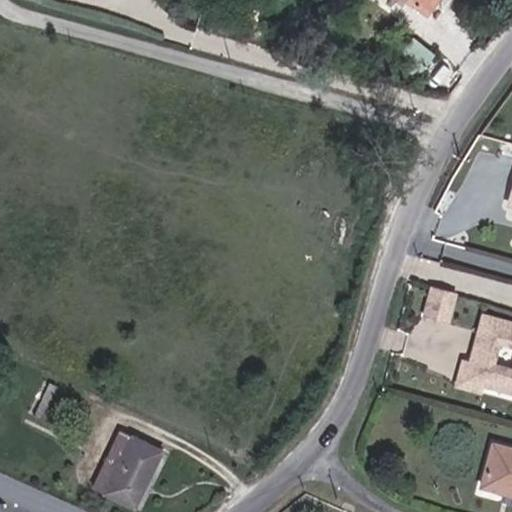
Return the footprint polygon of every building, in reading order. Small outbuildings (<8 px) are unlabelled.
[(408,0),(425,13),(434,0),(408,0)] [(456,292),(434,286),(426,315),(448,321),(456,292)] [(483,351),(476,351),(472,363),(471,367),(478,383),(481,383),(511,391),(511,324),(486,317),(480,337),(486,341),(483,351)] [(480,337),(476,351),(483,351),(486,341),(480,337)] [(479,390),(481,383),(478,383),(471,367),(472,363),(465,361),(459,383),(479,390)] [(104,493),(131,437),(118,431),(90,487),(104,493)] [(162,452),(131,437),(104,493),(134,508),(162,452)] [(483,486),(511,494),(511,450),(494,445),(483,486)]
